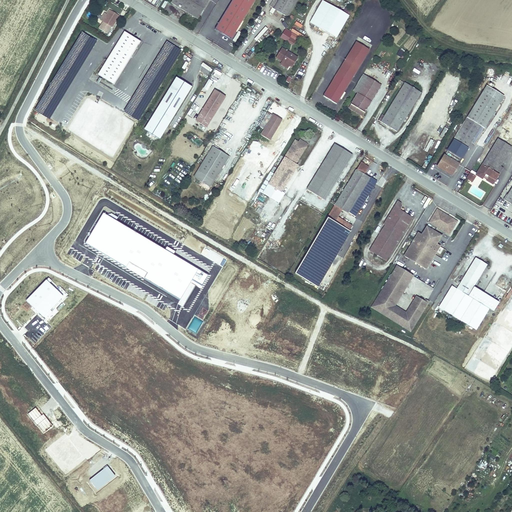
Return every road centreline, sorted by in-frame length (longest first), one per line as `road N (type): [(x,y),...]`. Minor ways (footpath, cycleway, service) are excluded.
road 1 (unclassified): [(511,236),(127,0)]
road 2 (unknown): [(171,27),(126,90),(82,83),(69,94)]
road 3 (unknown): [(394,163),(325,271)]
road 4 (unknown): [(331,125),(282,209),(258,224)]
